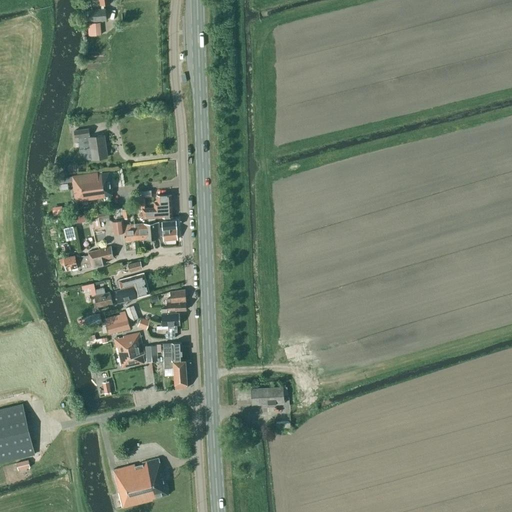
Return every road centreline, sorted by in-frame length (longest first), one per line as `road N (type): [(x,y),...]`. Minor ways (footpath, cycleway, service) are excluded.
road 1 (unclassified): [(175,0),(196,398)]
road 2 (primary): [(211,398),(196,0)]
